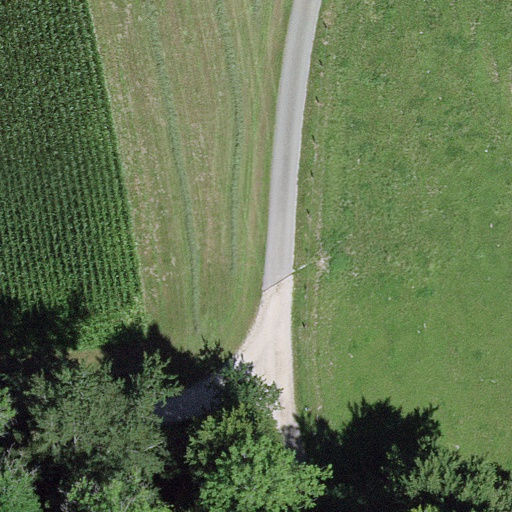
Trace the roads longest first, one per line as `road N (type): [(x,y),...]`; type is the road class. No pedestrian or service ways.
road 1 (track): [(305,0),(283,126),(263,511)]
road 2 (track): [(0,426),(103,423),(203,406),(267,356)]
